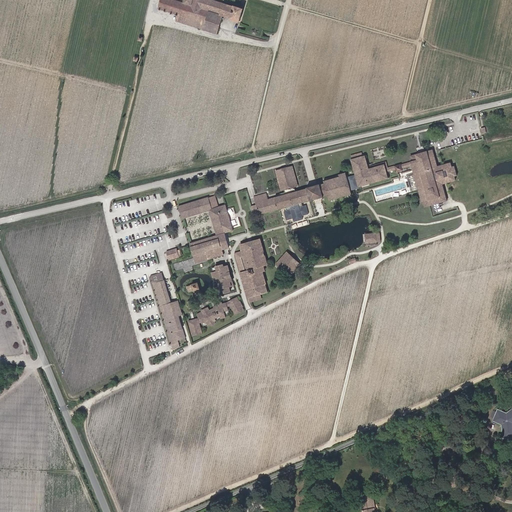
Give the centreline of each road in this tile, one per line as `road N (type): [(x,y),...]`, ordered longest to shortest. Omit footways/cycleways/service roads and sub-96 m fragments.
road 1 (unclassified): [(0,221),(511,99)]
road 2 (track): [(511,89),(0,209)]
road 3 (track): [(176,511),(511,366)]
road 4 (unclassified): [(105,511),(0,257)]
road 5 (track): [(0,287),(94,511)]
road 6 (track): [(107,196),(153,0)]
road 7 (track): [(251,150),(288,0)]
road 8 (track): [(419,43),(286,4)]
road 9 (track): [(0,59),(132,89)]
